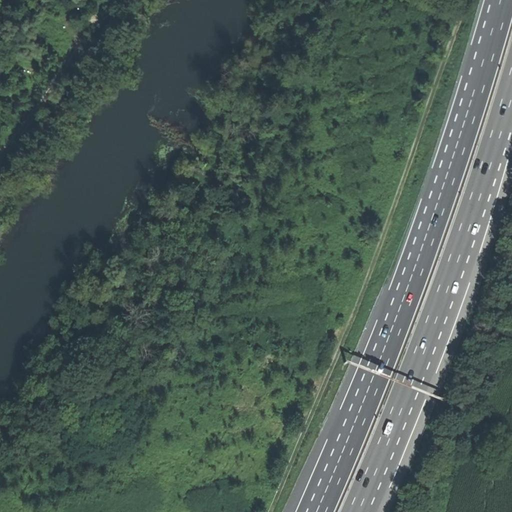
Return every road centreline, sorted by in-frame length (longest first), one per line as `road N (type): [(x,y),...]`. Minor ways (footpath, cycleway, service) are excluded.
road 1 (track): [(462,0),(413,156),(269,511)]
road 2 (trunk): [(502,0),(439,213),(321,511)]
road 3 (trunk): [(355,511),(412,375),(511,81)]
